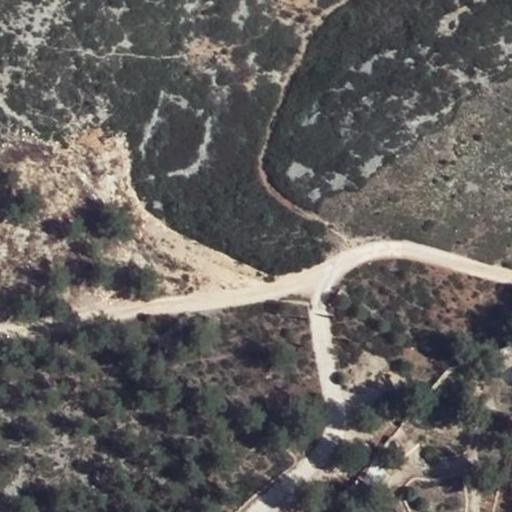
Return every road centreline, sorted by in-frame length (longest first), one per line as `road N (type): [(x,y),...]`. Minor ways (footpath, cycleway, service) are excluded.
road 1 (unclassified): [(511,276),(405,247),(376,248),(323,277),(320,338),(332,434),(250,511)]
road 2 (track): [(0,334),(235,301),(323,277)]
